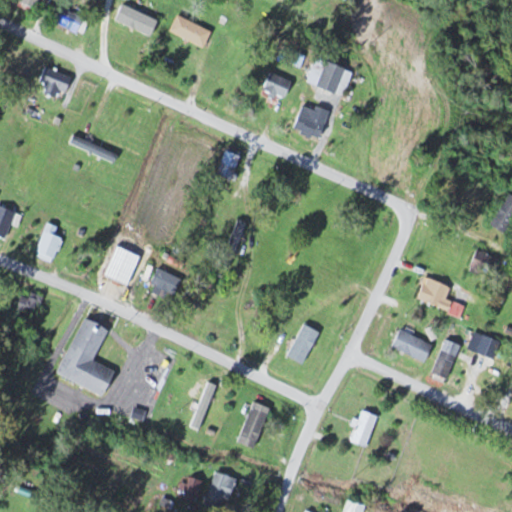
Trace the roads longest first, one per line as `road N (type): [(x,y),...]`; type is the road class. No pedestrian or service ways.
road 1 (residential): [(0,20),(407,210)]
road 2 (residential): [(317,408),(0,259)]
road 3 (residential): [(276,511),(301,438),(408,226),(407,210)]
road 4 (residential): [(346,354),(511,425)]
